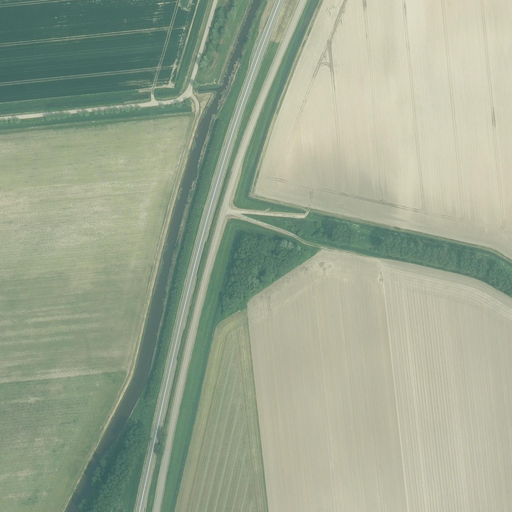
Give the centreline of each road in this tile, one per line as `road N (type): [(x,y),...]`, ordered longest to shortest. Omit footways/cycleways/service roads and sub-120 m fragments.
road 1 (unclassified): [(155,511),(224,210),(302,0)]
road 2 (trunk): [(140,511),(206,224),(281,0)]
road 3 (track): [(188,92),(197,107),(126,379),(59,511)]
road 4 (unclassified): [(0,119),(182,98),(215,0)]
